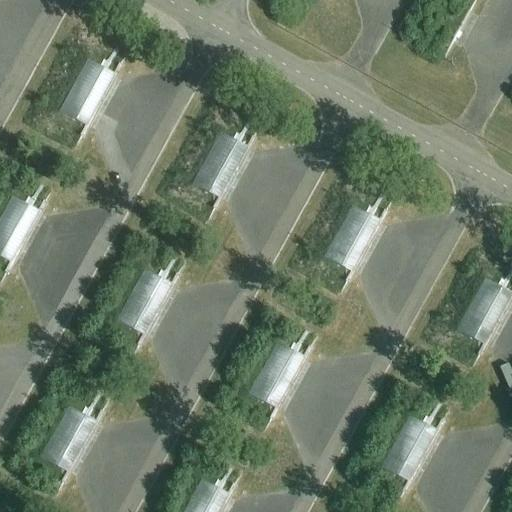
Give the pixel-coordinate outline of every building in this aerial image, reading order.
[(114,77),(87,62),(58,113),(85,128),(114,77)] [(245,149),(218,134),(190,186),(217,201),(245,149)] [(38,214),(11,199),(0,219),(0,259),(10,265),(38,214)] [(378,222),(351,207),(323,259),(350,274),(378,222)] [(170,286),(143,271),(115,323),(142,338),(170,286)] [(509,296),(482,282),(453,333),(480,348),(509,296)] [(303,359),(276,344),(248,396),(275,411),(303,359)] [(95,423),(68,408),(39,460),(66,475),(95,423)] [(433,434),(406,419),(378,470),(405,485),(433,434)] [(219,511),(228,496),(201,482),(183,511),(219,511)]
